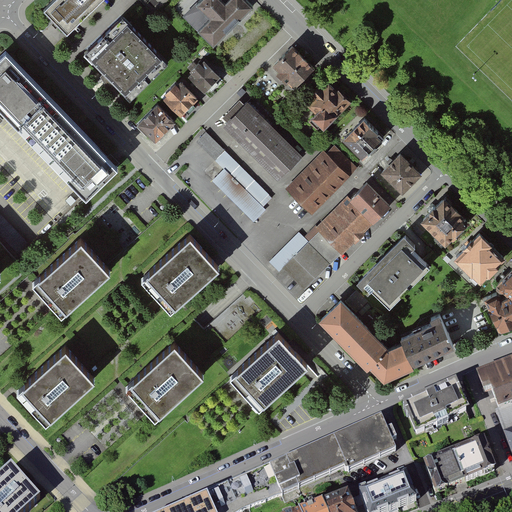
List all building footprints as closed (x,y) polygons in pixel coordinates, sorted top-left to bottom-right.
[(53,0),(43,11),(68,36),(105,0),(53,0)] [(184,17),(196,29),(212,46),(256,5),(251,0),(227,0),(224,3),(221,0),(201,0),(197,4),(184,17)] [(122,18),(84,55),(126,98),(164,61),(122,18)] [(292,47),(272,68),(294,90),(314,69),(301,56),(292,47)] [(119,166),(6,49),(0,55),(0,103),(89,196),(119,166)] [(204,62),(183,81),(202,101),(223,82),(204,62)] [(181,82),(161,101),(179,120),(199,102),(181,82)] [(311,114),(306,118),(320,132),(348,104),(327,83),(321,89),(317,86),(307,96),(311,100),(304,108),(311,114)] [(248,103),(245,106),(240,101),(222,119),(227,124),(223,128),(278,182),(302,157),(248,103)] [(157,106),(137,124),(155,144),(175,126),(157,106)] [(365,119),(341,141),(361,162),(384,139),(365,119)] [(272,198),(269,195),(206,132),(196,142),(224,170),(212,181),(254,223),(266,210),(263,207),(272,198)] [(357,168),(334,145),(326,154),(323,151),(285,189),(312,216),(350,177),(349,176),(357,168)] [(400,154),(380,174),(401,196),(422,176),(400,154)] [(390,207),(366,183),(285,264),(312,291),(378,225),(375,222),(390,207)] [(445,197),(421,222),(447,247),(471,222),(445,197)] [(0,213),(0,240),(21,263),(35,250),(0,213)] [(480,234),(456,259),(482,284),(506,259),(480,234)] [(218,267),(189,236),(142,278),(170,310),(218,267)] [(418,249),(405,236),(358,285),(369,296),(376,295),(392,310),(432,269),(415,252),(418,249)] [(108,269),(79,237),(32,280),(61,311),(108,269)] [(506,295),(489,302),(500,329),(511,323),(511,270),(497,285),(506,295)] [(339,301),(319,321),(367,370),(369,367),(384,382),(457,349),(440,314),(427,320),(430,325),(399,339),(401,344),(387,350),(339,301)] [(305,364),(277,333),(230,375),(258,407),(305,364)] [(202,373),(173,341),(126,384),(155,416),(202,373)] [(93,377),(64,345),(17,388),(46,420),(93,377)] [(511,358),(476,373),(483,392),(489,390),(498,413),(511,408),(511,358)] [(456,382),(402,407),(416,438),(470,414),(456,382)] [(380,418),(162,511),(244,511),(344,469),(347,475),(396,453),(391,443),(397,440),(392,429),(386,432),(380,418)] [(483,440),(424,465),(436,495),(495,471),(483,440)] [(0,511),(26,511),(38,501),(9,470),(0,478),(0,511)] [(406,476),(360,494),(366,511),(393,511),(416,503),(406,476)] [(356,511),(349,495),(308,511),(356,511)]
